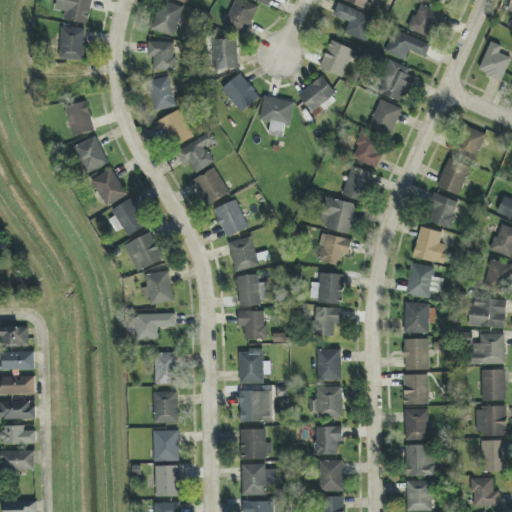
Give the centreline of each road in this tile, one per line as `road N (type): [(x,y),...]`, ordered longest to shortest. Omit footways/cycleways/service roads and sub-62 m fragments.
road 1 (residential): [(214,511),(202,262),(127,116),(119,43),(131,0)]
road 2 (residential): [(381,511),(379,276),(485,0)]
